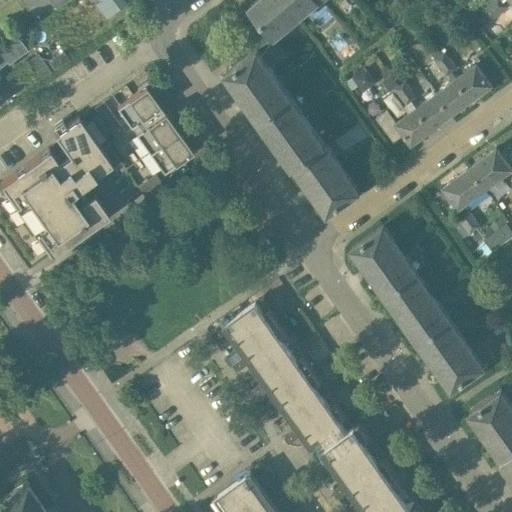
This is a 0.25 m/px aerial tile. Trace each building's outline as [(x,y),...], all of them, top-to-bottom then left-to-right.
[(18,0),(33,21),(55,5),(51,0),(18,0)] [(123,0),(104,0),(112,11),(124,1),(123,0)] [(252,0),(250,3),(275,33),(313,0),(252,0)] [(502,0),(492,0),(491,1),(499,12),(507,5),(502,0)] [(488,13),(484,15),(487,19),(491,19),(499,12),(491,1),(483,8),(488,13)] [(15,34),(0,44),(0,80),(1,80),(0,78),(0,66),(6,62),(7,65),(27,51),(15,34)] [(436,46),(429,50),(435,58),(441,53),(436,46)] [(258,47),(227,70),(260,117),(292,94),(258,47)] [(68,60),(62,51),(47,62),(53,71),(68,60)] [(434,59),(440,67),(451,59),(445,51),(434,59)] [(37,54),(28,60),(41,79),(50,73),(37,54)] [(457,67),(451,59),(440,67),(445,75),(457,67)] [(478,61),(457,76),(473,97),(494,82),(478,61)] [(392,75),(383,82),(389,91),(399,84),(392,75)] [(457,76),(438,90),(453,112),(473,97),(457,76)] [(400,96),(411,88),(405,80),(394,88),(400,96)] [(131,124),(159,104),(160,103),(146,84),(116,105),(130,125),(131,124)] [(411,88),(400,96),(406,104),(417,96),(411,88)] [(438,90),(418,105),(434,126),(453,112),(438,90)] [(294,164),(295,164),(327,141),(326,139),(324,140),(292,94),(260,117),(294,164)] [(109,113),(101,103),(94,108),(102,119),(109,113)] [(131,124),(136,130),(135,131),(149,150),(178,129),(164,110),(163,110),(159,104),(131,124)] [(398,120),(389,108),(377,116),(394,140),(405,132),(412,142),(434,126),(418,105),(398,120)] [(51,253),(108,213),(85,180),(111,161),(78,115),(54,132),(69,153),(58,160),(49,147),(0,182),(51,253)] [(192,149),(178,129),(149,150),(163,170),(192,149)] [(360,188),(327,141),(295,164),(328,211),(360,188)] [(511,165),(498,146),(471,165),(487,186),(511,167),(511,165)] [(487,186),(471,165),(444,185),(460,206),(487,186)] [(153,192),(145,181),(138,186),(146,197),(153,192)] [(470,232),(481,224),(469,208),(458,216),(470,232)] [(352,244),(386,291),(418,269),(384,222),(352,244)] [(386,291),(419,338),(451,315),(418,269),(386,291)] [(51,270),(42,277),(48,286),(57,279),(51,270)] [(425,511),(417,501),(412,505),(398,485),(404,482),(384,454),(378,458),(364,438),(370,434),(359,419),(353,424),(336,400),(331,404),(316,384),(322,380),(303,353),(298,357),(283,336),(288,332),(270,306),(264,310),(256,300),(229,319),(313,438),(320,433),(375,511),(425,511)] [(468,339),(451,315),(419,338),(453,385),(493,357),(476,333),(468,339)] [(217,342),(222,349),(232,342),(227,335),(217,342)] [(237,370),(247,363),(242,357),(232,363),(237,370)] [(260,382),(251,389),(256,396),(265,389),(260,382)] [(502,456),(503,458),(511,451),(511,400),(502,387),(470,409),(503,456),(502,456)] [(276,403),(266,410),(271,417),(280,410),(276,403)] [(299,436),(294,429),(284,436),(289,442),(299,436)] [(511,451),(503,458),(511,470),(511,451)] [(324,457),(314,464),(319,471),(328,464),(324,457)] [(275,474),(271,467),(261,474),(266,480),(275,474)] [(278,511),(249,470),(215,495),(225,509),(229,506),(233,511),(278,511)] [(53,511),(28,476),(23,480),(0,496),(0,511),(53,511)] [(347,490),(342,483),(332,490),(337,496),(347,490)] [(294,499),(289,493),(279,499),(284,506),(294,499)]
